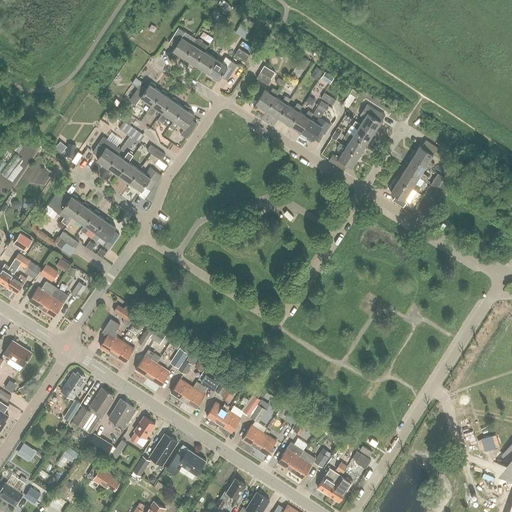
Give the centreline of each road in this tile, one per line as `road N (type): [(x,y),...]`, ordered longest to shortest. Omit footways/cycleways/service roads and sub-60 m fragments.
road 1 (tertiary): [(318,511),(66,349)]
road 2 (residential): [(491,296),(355,511)]
road 3 (residential): [(174,259),(276,323),(337,233)]
road 4 (residential): [(174,259),(197,222),(277,198),(337,233)]
road 5 (residential): [(364,192),(220,103)]
road 6 (residential): [(503,280),(364,192)]
road 7 (residential): [(148,222),(168,176),(220,103)]
road 8 (residential): [(66,349),(138,236)]
road 9 (residential): [(0,459),(66,349)]
